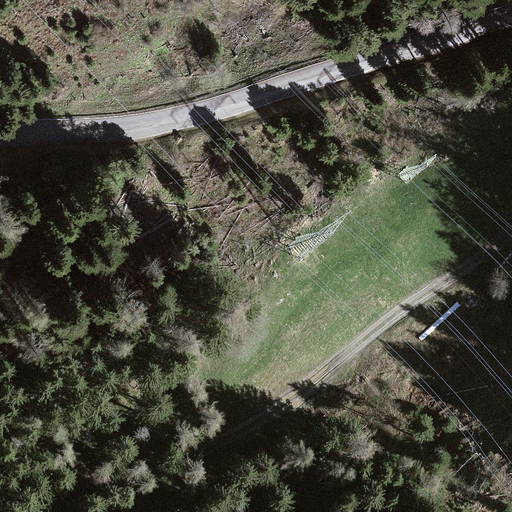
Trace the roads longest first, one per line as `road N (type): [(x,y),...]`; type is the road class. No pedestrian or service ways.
road 1 (tertiary): [(0,136),(188,116),(511,12)]
road 2 (track): [(82,511),(257,423),(511,233)]
